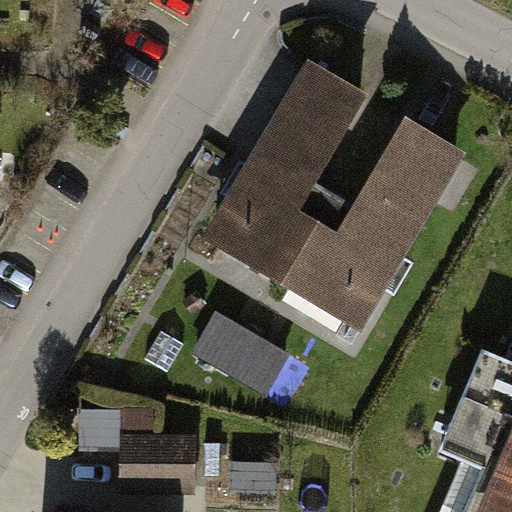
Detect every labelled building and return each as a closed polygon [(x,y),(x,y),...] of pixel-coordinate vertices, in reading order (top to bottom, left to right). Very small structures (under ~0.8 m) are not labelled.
[(403,76),(343,40),(239,216),(409,316),(510,145),(442,104),(378,211),(337,187),(403,76)] [(24,97),(0,97),(0,175),(24,176),(24,97)] [(223,302),(199,347),(274,386),(298,341),(223,302)] [(511,511),(511,330),(501,357),(477,347),(433,448),(460,460),(437,511),(511,511)] [(64,499),(63,511),(200,511),(201,500),(226,502),(229,439),(159,435),(156,504),(64,499)]
